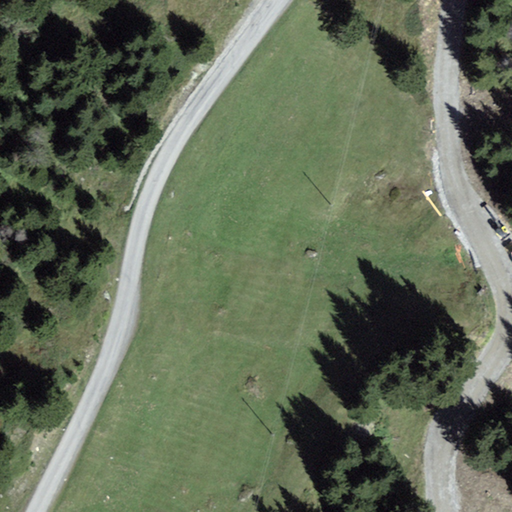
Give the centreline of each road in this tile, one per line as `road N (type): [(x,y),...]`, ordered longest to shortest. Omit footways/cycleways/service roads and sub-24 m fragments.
road 1 (unclassified): [(37,511),(118,340),(138,211),(191,118),(278,0)]
road 2 (track): [(435,511),(432,464),(441,427),(499,342),(506,301),(448,164),(456,0)]
